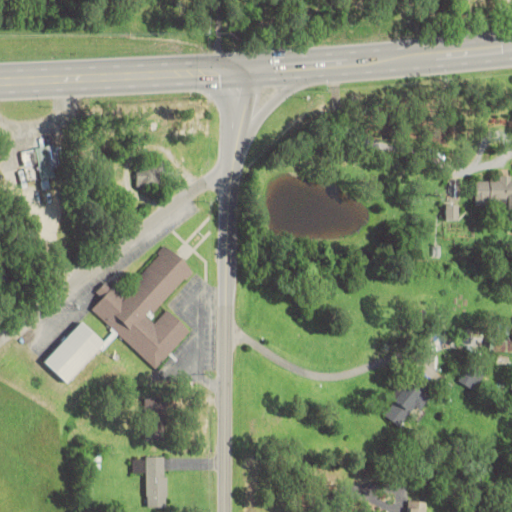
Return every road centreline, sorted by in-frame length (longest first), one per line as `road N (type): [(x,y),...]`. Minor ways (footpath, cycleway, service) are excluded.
road 1 (trunk): [(511,47),(0,82)]
road 2 (tertiary): [(223,511),(225,297),(240,71)]
road 3 (residential): [(0,338),(237,162)]
road 4 (trunk): [(237,149),(295,85),(334,63)]
